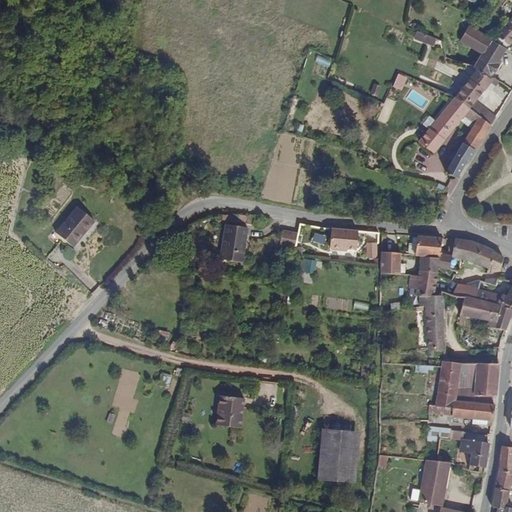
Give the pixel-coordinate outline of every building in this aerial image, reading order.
[(509,60),(504,56),(511,47),(480,22),(476,20),(466,36),(486,51),(475,66),(487,77),(490,73),(492,74),(496,68),(499,71),(509,60)] [(511,41),(511,22),(503,34),(511,41)] [(466,105),(482,84),(470,75),(453,95),(466,105)] [(461,112),(466,105),(453,95),(452,94),(417,138),(431,149),(461,112)] [(479,116),(466,105),(461,112),(474,122),(479,116)] [(494,119),(482,110),(479,116),(490,124),(494,119)] [(490,124),(479,116),(474,122),(485,131),(490,124)] [(468,156),(485,131),(474,122),(443,168),(455,176),(467,155),(468,156)] [(79,235),(91,220),(73,206),(52,233),(68,246),(78,234),(79,235)] [(223,214),(222,223),(234,223),(235,215),(223,214)] [(243,267),(248,232),(225,228),(220,263),(243,267)] [(355,251),(357,231),(331,230),(328,249),(330,249),(330,251),(346,252),(347,250),(355,251)] [(298,249),(300,235),(285,233),(283,247),(298,249)] [(418,255),(419,236),(414,236),(413,243),(410,243),(410,255),(418,255)] [(441,251),(442,239),(419,236),(418,255),(420,256),(441,257),(441,251)] [(488,270),(492,252),(477,244),(455,241),(453,252),(452,258),(459,258),(467,260),(488,270)] [(376,260),(377,245),(367,244),(366,259),(376,260)] [(502,275),(503,258),(492,252),(488,270),(487,275),(502,275)] [(401,278),(402,255),(382,255),(381,277),(401,278)] [(450,271),(452,258),(441,257),(420,256),(418,279),(435,280),(436,270),(450,271)] [(434,303),(435,280),(418,279),(409,278),(408,285),(412,285),(412,294),(417,294),(417,302),(424,302),(434,303)] [(469,301),(474,288),(477,281),(458,284),(457,288),(455,299),(461,300),(469,301)] [(455,299),(457,288),(449,285),(446,297),(455,299)] [(511,285),(511,287),(511,289),(510,294),(504,292),(503,295),(497,307),(511,309),(511,285)] [(497,307),(503,295),(474,288),(469,301),(497,307)] [(460,316),(461,300),(455,299),(446,297),(440,296),(441,303),(441,314),(460,316)] [(505,334),(511,316),(511,309),(497,307),(469,301),(461,300),(460,316),(479,319),(477,330),(505,334)] [(424,302),(427,353),(443,353),(441,314),(441,303),(434,303),(424,302)] [(450,365),(450,360),(446,359),(447,354),(443,353),(441,365),(450,365)] [(455,402),(461,365),(450,365),(441,365),(440,369),(432,368),(431,379),(439,380),(433,408),(453,409),(455,402)] [(473,397),(478,365),(461,365),(455,402),(472,403),(473,397)] [(496,398),(499,365),(478,365),(473,397),(496,398)] [(163,373),(158,383),(167,387),(171,376),(163,373)] [(238,429),(243,398),(224,394),(219,425),(238,429)] [(494,422),(496,404),(472,403),(455,402),(453,409),(453,417),(453,419),(473,420),(473,426),(488,426),(488,428),(491,428),(493,422),(494,422)] [(453,417),(453,409),(433,408),(428,408),(429,417),(453,417)] [(125,435),(130,413),(123,412),(118,434),(125,435)] [(451,441),(452,431),(428,430),(428,445),(437,445),(438,440),(451,441)] [(357,487),(361,434),(320,431),(317,484),(357,487)] [(461,442),(462,433),(462,432),(452,431),(451,441),(461,442)] [(485,466),(490,434),(462,433),(461,442),(459,451),(471,453),(470,464),(485,466)] [(511,469),(511,444),(502,443),(499,467),(511,469)] [(386,467),(388,456),(379,455),(377,466),(386,467)] [(442,511),(451,466),(433,463),(424,511),(442,511)] [(511,487),(511,483),(511,469),(499,467),(496,484),(508,487),(511,487)] [(504,504),(508,487),(496,484),(491,504),(497,505),(504,507),(504,504)]
